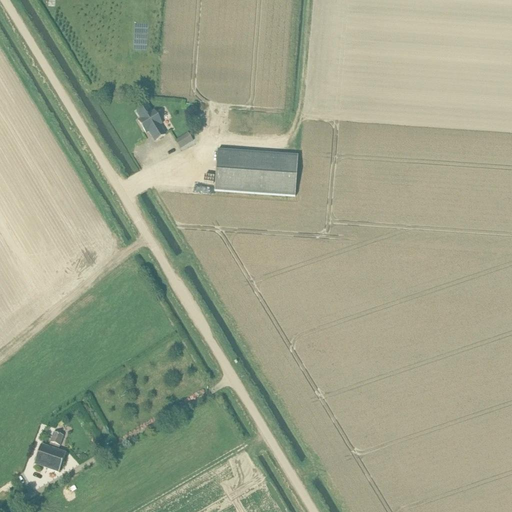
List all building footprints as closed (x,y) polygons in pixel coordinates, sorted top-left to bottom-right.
[(145,107),(142,97),(135,99),(138,109),(145,107)] [(151,113),(149,110),(140,115),(142,119),(138,121),(146,134),(149,132),(155,142),(166,135),(160,125),(162,124),(154,111),(151,113)] [(188,133),(175,141),(180,150),(193,141),(188,133)] [(215,191),(225,192),(295,197),(298,156),(217,151),(215,191)] [(41,445),(38,455),(34,465),(59,473),(66,454),(58,451),(63,436),(54,433),(49,447),(41,445)]
